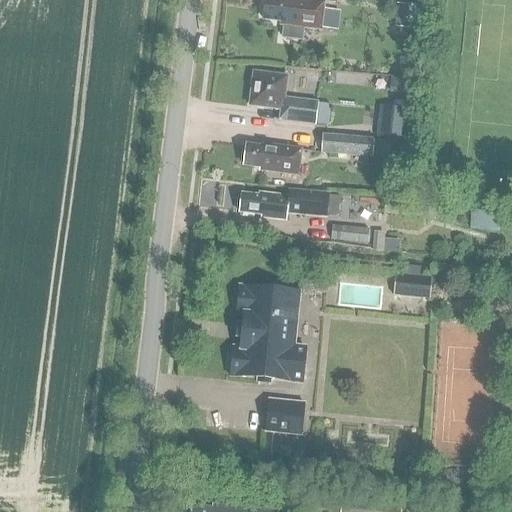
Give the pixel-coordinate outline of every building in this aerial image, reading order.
[(304,30),(321,32),(324,4),(334,6),(335,0),(303,0),(303,1),(293,0),(281,0),(281,3),(266,1),(263,20),(285,23),(282,40),(302,42),(304,30)] [(394,28),(411,30),(414,7),(397,4),(394,28)] [(328,124),(330,106),(283,100),(285,79),(254,75),(250,107),(280,111),(279,123),(315,128),(315,122),(328,124)] [(388,93),(412,95),(413,80),(390,78),(388,93)] [(406,110),(379,107),(376,139),(403,141),(406,110)] [(320,154),(372,159),(374,140),(322,135),(320,154)] [(264,173),(297,177),(301,151),(262,146),(261,150),(245,148),(243,167),(264,169),(264,173)] [(285,223),(286,214),(324,218),(327,197),(288,193),(288,198),(258,195),(257,198),(241,196),(239,215),(261,217),(260,220),(285,223)] [(422,204),(384,201),(383,215),(421,218),(422,204)] [(470,211),(470,230),(499,231),(500,213),(470,211)] [(333,228),(331,241),(366,243),(367,231),(333,228)] [(374,233),(372,253),(399,255),(400,242),(385,240),(385,234),(374,233)] [(399,276),(419,278),(420,268),(400,266),(399,276)] [(393,297),(429,301),(431,279),(419,278),(399,276),(395,276),(393,297)] [(299,294),(239,288),(236,316),(243,317),(242,327),(237,327),(236,339),(241,340),(240,349),(233,349),(230,378),(258,380),(257,385),(269,386),(270,381),(302,385),(306,349),(293,348),(299,294)] [(265,433),(301,437),(304,405),(269,402),(265,433)] [(339,511),(400,511),(401,504),(341,498),(339,511)]
